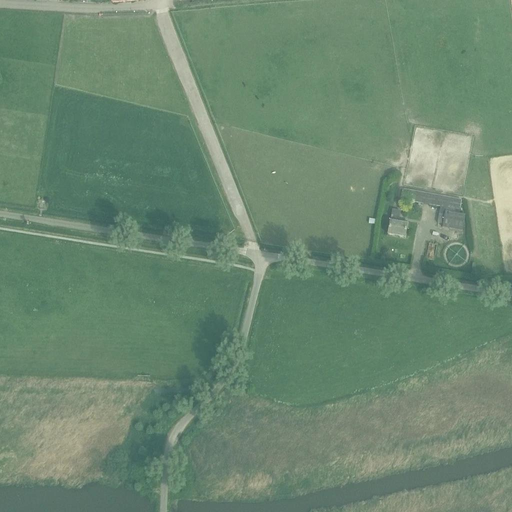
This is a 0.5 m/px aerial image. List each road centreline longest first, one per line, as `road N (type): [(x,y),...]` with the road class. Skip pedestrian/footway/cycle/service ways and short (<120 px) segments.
road 1 (unclassified): [(162,511),(168,448),(232,365),(261,256)]
road 2 (track): [(158,4),(252,254)]
road 3 (unclassified): [(261,256),(0,213)]
road 4 (unclassified): [(511,293),(261,256)]
road 5 (unclassified): [(0,3),(158,4)]
